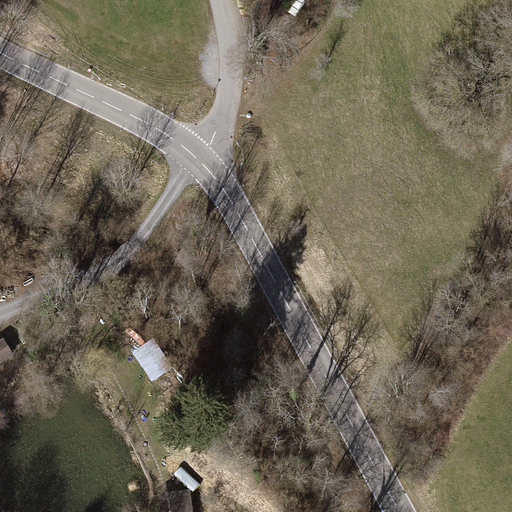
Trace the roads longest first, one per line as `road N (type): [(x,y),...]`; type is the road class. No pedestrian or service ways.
road 1 (tertiary): [(198,159),(244,223),(398,511)]
road 2 (tertiary): [(0,52),(135,117),(198,159)]
road 3 (residential): [(213,0),(227,48),(223,118),(198,159)]
